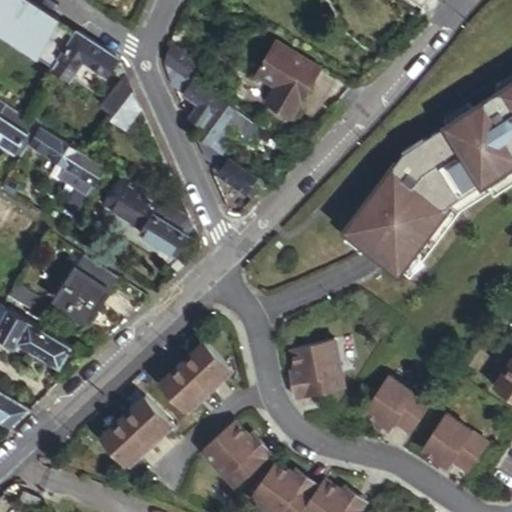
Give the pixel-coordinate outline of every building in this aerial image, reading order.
[(58,18),(29,0),(0,0),(0,15),(42,43),(58,18)] [(90,39),(77,31),(70,43),(61,56),(78,67),(83,58),(106,73),(117,57),(90,39)] [(61,56),(70,43),(61,36),(42,64),(52,71),(53,69),(61,56)] [(323,68),(276,43),(257,77),(276,88),(268,104),(295,118),(323,68)] [(61,56),(53,69),(70,80),(78,67),(61,56)] [(221,97),(178,69),(173,77),(176,87),(185,93),(184,94),(198,103),(190,115),(203,124),(221,97)] [(132,90),(125,74),(107,101),(120,110),(132,90)] [(511,74),(405,151),(348,229),(413,275),(460,207),(490,186),(495,192),(511,179),(511,74)] [(140,108),(132,90),(120,110),(133,118),(140,108)] [(259,122),(222,98),(198,136),(213,146),(229,122),(246,133),(249,127),(254,130),(259,122)] [(25,112),(5,99),(0,107),(0,137),(14,147),(28,127),(36,132),(42,123),(25,112)] [(25,112),(42,123),(49,112),(31,101),(25,112)] [(42,123),(36,132),(31,140),(36,143),(47,126),(42,123)] [(98,177),(106,164),(92,155),(60,134),(47,126),(36,143),(65,162),(68,158),(76,163),(98,177)] [(14,147),(24,152),(31,140),(36,132),(28,127),(14,147)] [(297,147),(278,134),(270,146),(287,158),(297,147)] [(213,146),(198,136),(198,137),(207,159),(220,168),(216,173),(251,198),(256,192),(266,181),(213,146)] [(73,167),(76,163),(68,158),(65,162),(73,167)] [(151,193),(123,175),(118,183),(104,205),(107,208),(132,223),(151,193)] [(104,205),(118,183),(113,180),(100,202),(104,205)] [(193,226),(190,217),(151,193),(132,223),(142,229),(141,232),(175,254),(193,226)] [(0,200),(0,234),(0,235),(16,211),(0,200)] [(118,276),(84,254),(75,267),(110,288),(118,276)] [(90,320),(110,288),(75,267),(56,298),(90,320)] [(0,301),(2,302),(8,293),(14,282),(4,276),(0,283),(0,282),(0,301)] [(48,299),(15,280),(14,282),(8,293),(30,306),(28,309),(38,315),(48,299)] [(61,366),(74,344),(2,302),(0,301),(0,334),(18,344),(19,342),(61,366)] [(344,390),(335,341),(292,349),(295,369),(298,384),(302,383),(305,397),(344,390)] [(229,369),(205,343),(182,363),(207,390),(229,369)] [(207,390),(182,363),(160,383),(184,410),(207,390)] [(234,374),(229,369),(207,390),(211,395),(234,374)] [(298,384),(295,369),(289,370),(294,400),(305,397),(302,383),(298,384)] [(511,370),(497,392),(511,402),(511,370)] [(387,379),(363,414),(376,423),(389,432),(396,422),(413,433),(429,408),(387,379)] [(32,407),(0,388),(0,420),(11,427),(32,407)] [(211,395),(207,390),(184,410),(189,415),(211,395)] [(147,444),(170,424),(145,397),(123,418),(147,444)] [(249,427),(236,412),(202,440),(235,478),(245,469),(264,452),(255,441),(258,438),(249,427)] [(147,444),(123,418),(101,438),(125,465),(147,444)] [(444,418),(421,453),(433,462),(447,471),(454,461),(470,472),(487,447),(444,418)] [(254,423),(249,427),(259,438),(255,441),(265,453),(273,445),(254,423)] [(389,432),(376,423),(372,429),(386,438),(389,432)] [(174,429),(170,424),(147,444),(152,449),(174,429)] [(152,449),(147,444),(125,465),(129,470),(152,449)] [(292,473),(276,461),(251,497),(272,511),(300,511),(314,494),(302,485),(304,481),(292,473)] [(447,471),(433,462),(430,467),(443,476),(447,471)] [(296,467),(292,473),(304,481),(302,485),(314,494),(320,484),(296,467)] [(344,492),(325,478),(320,484),(314,494),(300,511),(361,511),(363,510),(350,502),(353,498),(344,492)] [(348,486),(344,492),(353,498),(350,502),(363,510),(369,501),(348,486)] [(26,491),(22,500),(37,509),(42,500),(26,491)]
